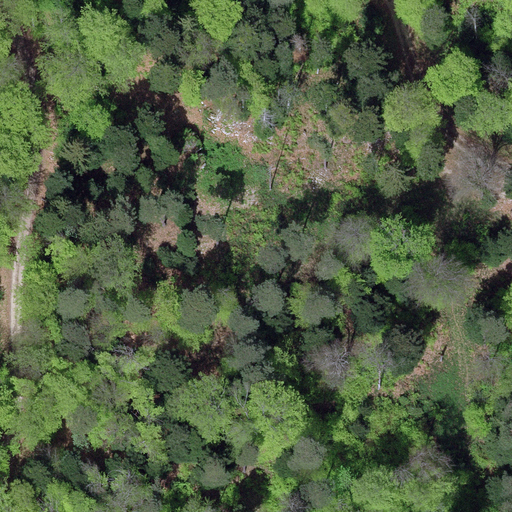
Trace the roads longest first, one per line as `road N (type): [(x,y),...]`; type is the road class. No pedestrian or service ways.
road 1 (track): [(0,468),(13,426),(18,280),(34,157),(28,81),(3,0)]
road 2 (track): [(382,0),(444,134),(464,154),(511,171)]
